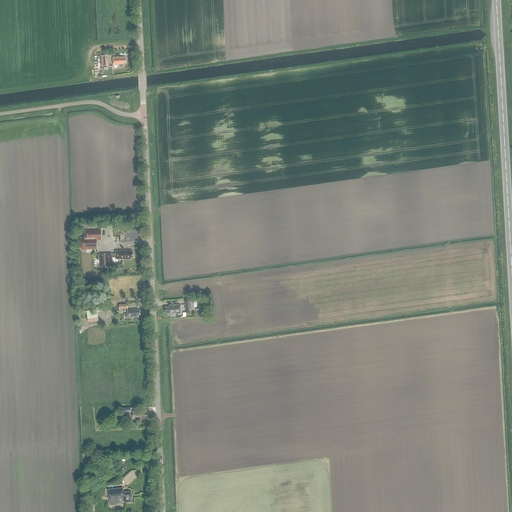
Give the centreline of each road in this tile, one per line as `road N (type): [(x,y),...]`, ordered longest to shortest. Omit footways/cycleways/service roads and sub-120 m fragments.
road 1 (tertiary): [(162,511),(143,116)]
road 2 (trunk): [(511,284),(496,0)]
road 3 (unclassified): [(0,114),(89,102),(143,116)]
